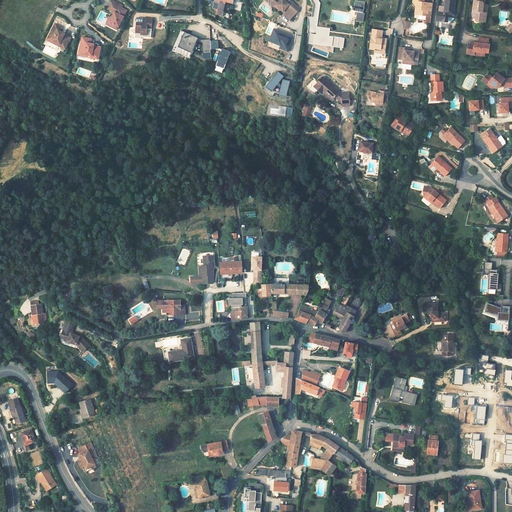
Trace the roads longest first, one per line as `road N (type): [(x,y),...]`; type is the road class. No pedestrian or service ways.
road 1 (residential): [(303,328),(269,319),(123,337),(55,293)]
road 2 (residential): [(290,422),(330,434),(402,480),(470,471),(511,478)]
road 3 (residential): [(350,335),(398,240),(369,211),(345,168)]
road 4 (secondary): [(0,371),(17,372),(31,389),(64,476),(90,511)]
